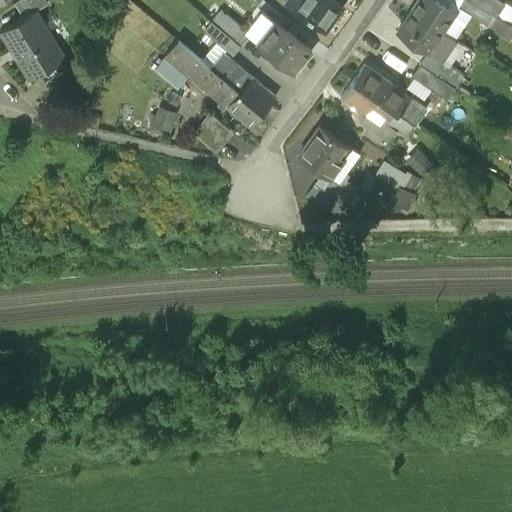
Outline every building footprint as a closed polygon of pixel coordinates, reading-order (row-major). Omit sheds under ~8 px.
[(301,0),(295,9),(324,30),(340,8),(329,0),(301,0)] [(438,0),(418,0),(412,11),(442,31),(455,11),(438,0)] [(490,29),(498,18),(470,0),(464,0),(459,8),(490,29)] [(506,6),(496,0),(471,0),(498,18),(506,6)] [(212,22),(242,47),(252,35),(222,10),(212,22)] [(1,32),(29,79),(65,58),(37,11),(1,32)] [(442,31),(412,11),(397,33),(428,53),(442,61),(456,39),(442,31)] [(510,42),(511,38),(511,27),(498,18),(490,29),(510,42)] [(205,30),(235,55),(242,47),(212,22),(205,30)] [(260,45),(294,72),(311,51),(277,24),(260,45)] [(263,112),(212,70),(177,41),(154,71),(178,90),(189,76),(250,127),(263,112)] [(463,75),(442,61),(428,53),(420,65),(441,79),(455,87),(463,75)] [(212,70),(263,112),(276,97),(225,54),(212,70)] [(441,79),(420,65),(412,77),(433,91),(441,79)] [(365,67),(354,81),(394,109),(397,112),(403,104),(396,99),(401,93),(365,67)] [(394,109),(354,81),(341,99),(366,117),(370,111),(385,122),(394,109)] [(405,101),(403,104),(397,112),(406,118),(411,122),(419,111),(405,101)] [(168,127),(172,110),(157,106),(153,123),(168,127)] [(394,109),(385,122),(382,126),(395,135),(406,118),(397,112),(394,109)] [(217,154),(234,134),(212,116),(195,136),(217,154)] [(406,118),(395,135),(405,142),(416,126),(406,118)] [(375,136),(387,146),(395,135),(382,126),(375,136)] [(352,149),(321,127),(299,158),(323,174),(330,180),(352,149)] [(403,160),(421,178),(433,167),(415,149),(403,160)] [(416,195),(422,183),(385,165),(378,176),(416,195)] [(330,180),(323,174),(315,184),(328,193),(335,182),(330,180)] [(354,195),(335,182),(328,193),(347,206),(354,195)] [(338,219),(347,206),(328,193),(315,184),(306,197),(338,219)]
